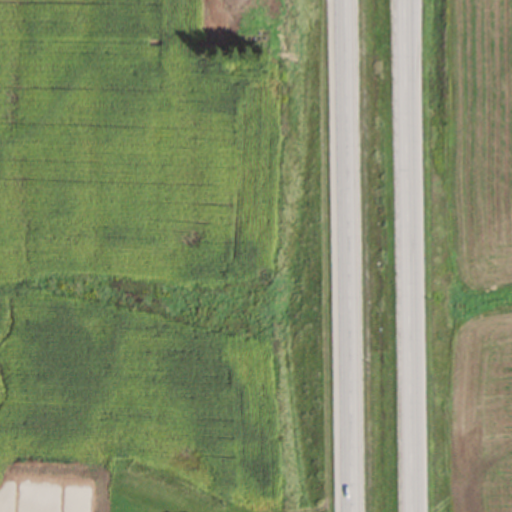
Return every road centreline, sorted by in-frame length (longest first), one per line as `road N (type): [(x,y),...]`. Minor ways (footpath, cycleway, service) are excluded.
road 1 (trunk): [(344,0),(350,511)]
road 2 (trunk): [(409,511),(404,0)]
